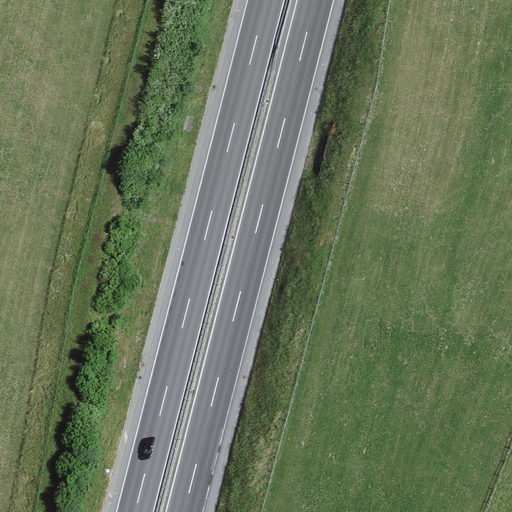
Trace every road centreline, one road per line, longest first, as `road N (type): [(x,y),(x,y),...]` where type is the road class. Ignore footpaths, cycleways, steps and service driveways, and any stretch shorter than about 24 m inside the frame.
road 1 (motorway): [(188,511),(320,0)]
road 2 (motorway): [(265,0),(134,511)]
